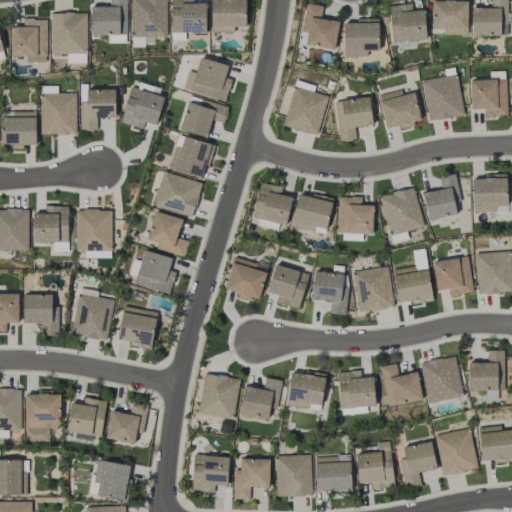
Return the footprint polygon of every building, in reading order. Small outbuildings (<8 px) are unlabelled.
[(166,36),(166,0),(130,0),(130,36),(166,36)] [(170,0),(171,39),(184,39),(184,32),(206,32),(205,3),(193,3),(192,0),(170,0)] [(210,0),(210,32),(234,32),(234,26),(246,27),(245,0),(210,0)] [(443,34),(467,34),(467,1),(453,1),(452,0),(431,0),(432,29),(443,28),(443,34)] [(472,7),(471,35),(500,36),(501,23),(507,23),(506,0),(490,0),(490,7),(472,7)] [(334,49),(338,21),(320,19),(322,5),(305,3),(301,32),(307,32),(305,45),(334,49)] [(424,10),(411,10),(411,4),(389,5),(390,41),(425,40),(424,10)] [(86,12),(51,12),(51,53),(86,53),(86,12)] [(10,27),(11,56),(26,56),(26,62),(47,61),(46,19),(23,19),(24,26),(10,27)] [(343,21),(344,56),(367,56),(366,50),(378,50),(378,20),(343,21)] [(132,45),(152,45),(152,37),(131,37),(132,45)] [(225,100),(231,79),(224,77),(228,65),(199,57),(195,72),(187,70),(182,89),(225,100)] [(462,116),(457,75),(421,79),(426,120),(462,116)] [(505,78),(469,80),(470,109),(483,108),(483,116),(507,116),(505,78)] [(327,95),(293,86),(282,126),(316,135),(327,95)] [(120,122),(142,128),(144,122),(156,125),(164,96),(129,87),(120,122)] [(80,88),(80,130),(96,130),(96,117),(115,117),(114,88),(80,88)] [(385,129),(399,126),(420,122),(414,92),(402,95),(401,90),(378,95),(385,129)] [(75,134),(74,93),(40,94),(41,134),(75,134)] [(372,125),(369,96),(334,100),(338,141),(355,139),(354,127),(372,125)] [(207,137),(211,120),(223,123),(227,106),(201,99),(199,105),(187,102),(179,130),(207,137)] [(35,145),(35,111),(12,111),(12,116),(0,117),(1,146),(35,145)] [(168,169),(202,178),(211,143),(177,134),(168,169)] [(201,182),(161,172),(152,206),(192,217),(201,182)] [(456,214),(453,201),(460,199),(454,172),(438,176),(440,188),(422,192),(428,220),(456,214)] [(471,176),(472,212),(496,211),(495,206),(507,205),(506,175),(471,176)] [(292,197),(280,194),(282,187),(260,182),(251,218),(271,222),(269,228),(277,230),(278,223),(285,225),(292,197)] [(388,236),(423,228),(413,187),(379,195),(388,236)] [(298,192),(290,226),(324,234),(332,200),(298,192)] [(336,233),(372,233),(372,205),(360,205),(360,196),(337,196),(336,233)] [(67,242),(68,206),(45,205),(45,213),(33,212),(32,241),(67,242)] [(0,250),(27,250),(28,209),(0,208),(0,250)] [(76,251),(85,251),(85,257),(111,257),(111,209),(75,210),(76,251)] [(146,239),(157,242),(155,248),(183,256),(188,240),(177,237),(182,219),(154,211),(146,239)] [(169,294),(174,271),(168,269),(171,257),(143,250),(133,284),(169,294)] [(476,293),(511,292),(511,251),(475,252),(476,293)] [(256,263),(233,256),(224,290),(258,300),(266,272),(254,269),(256,263)] [(467,256),(432,261),(436,290),(448,288),(449,296),(472,292),(467,256)] [(298,309),(308,273),(274,264),(266,292),(277,295),(275,303),(298,309)] [(312,300),(329,301),(328,314),(345,314),(347,288),(342,288),(343,266),(332,265),(332,272),(313,271),(312,300)] [(394,306),(386,265),(352,272),(360,313),(394,306)] [(432,299),(426,266),(392,272),(398,305),(432,299)] [(18,294),(0,293),(0,330),(5,331),(6,322),(18,323),(18,294)] [(22,322),(43,323),(43,334),(58,334),(58,306),(51,306),(51,294),(23,294),(22,322)] [(112,299),(77,294),(70,334),(106,340),(112,299)] [(157,312),(123,305),(117,339),(129,341),(128,345),(150,349),(157,312)] [(503,350),(487,350),(487,362),(468,362),(468,390),(486,390),(486,398),(496,398),(496,390),(503,390),(503,350)] [(426,403),(461,397),(455,356),(420,361),(426,403)] [(386,406),(421,400),(416,372),(397,375),(395,363),(379,366),(386,406)] [(373,377),(360,377),(360,370),(337,372),(339,407),(374,405),(373,377)] [(287,405),(307,407),(308,403),(322,404),(324,374),(289,371),(287,405)] [(197,414),(233,419),(238,378),(203,373),(197,414)] [(243,385),(239,414),(268,419),(272,390),(279,391),(281,380),(264,377),(263,388),(243,385)] [(0,429),(20,429),(20,389),(0,388),(0,429)] [(24,441),(48,441),(48,428),(59,428),(60,392),(25,392),(24,441)] [(105,400),(83,397),(82,404),(70,402),(66,432),(101,436),(105,400)] [(105,438),(134,443),(136,433),(142,434),(147,406),(131,403),(129,414),(110,410),(105,438)] [(511,459),(511,429),(500,431),(500,425),(477,427),(481,463),(511,459)] [(476,469),(469,428),(435,434),(442,475),(476,469)] [(394,486),(388,441),(375,442),(377,451),(355,454),(358,483),(370,482),(371,488),(394,486)] [(436,469),(430,441),(402,446),(406,468),(400,469),(404,487),(420,484),(418,472),(436,469)] [(228,456),(193,454),(191,491),(213,492),(214,485),(227,486),(228,456)] [(310,454),(275,455),(276,496),(311,495),(310,454)] [(350,490),(349,455),(314,456),(315,491),(350,490)] [(21,460),(0,458),(0,494),(20,495),(21,460)] [(269,459),(236,458),(235,499),(249,499),(249,486),(268,487),(269,459)] [(129,465),(96,459),(91,489),(96,490),(95,496),(123,501),(129,465)]
